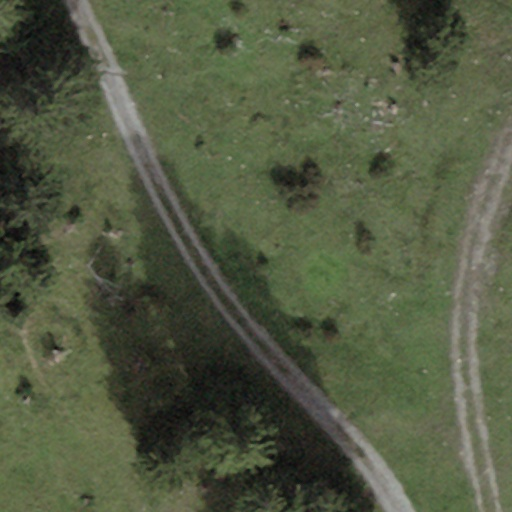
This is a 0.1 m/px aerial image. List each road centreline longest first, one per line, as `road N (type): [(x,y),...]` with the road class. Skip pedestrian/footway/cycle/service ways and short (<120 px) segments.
road 1 (track): [(76,0),(205,285),(391,484),(399,511)]
road 2 (track): [(511,160),(469,293),(494,511)]
